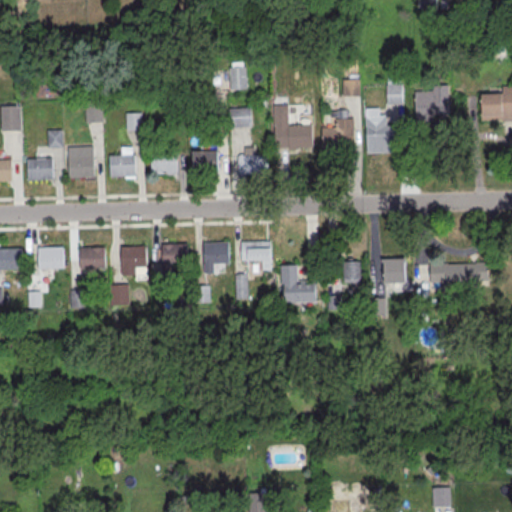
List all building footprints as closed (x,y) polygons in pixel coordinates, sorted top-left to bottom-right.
[(231,73),(245,73),(246,90),(231,91),(231,73)] [(344,81),(359,81),(359,98),(345,99),(344,81)] [(415,94),(416,125),(434,125),(433,117),(450,116),(449,86),(432,87),(433,93),(415,94)] [(387,88),(401,88),(402,105),(387,105),(387,88)] [(482,96),(483,122),(511,121),(511,88),(502,88),(503,95),(482,96)] [(87,107),(102,106),(103,124),(88,124),(87,107)] [(274,107),(289,106),(289,127),(312,126),(313,149),(276,150),(274,107)] [(2,108),(20,107),(21,132),(2,133),(2,108)] [(229,110),(251,109),(252,128),(230,130),(229,110)] [(366,110),(379,110),(380,117),(386,117),(387,127),(394,127),(395,154),(368,155),(366,110)] [(127,114),(142,113),(142,131),(128,131),(127,114)] [(322,129),(336,129),(336,121),(354,121),(355,147),(323,148),(322,129)] [(47,132),(62,131),(63,148),(48,149),(47,132)] [(69,149),(94,148),(96,179),(70,180),(69,149)] [(194,154),(219,153),(220,175),(195,175),(194,154)] [(152,155),(177,154),(177,176),(152,177),(152,155)] [(110,157),(135,156),(136,178),(111,179),(110,157)] [(239,157),(268,156),(268,175),(239,176),(239,157)] [(28,158),(53,157),(53,178),(28,179),(28,158)] [(0,159),(11,159),(11,180),(0,180),(0,159)] [(242,243),(267,242),(268,264),(243,265),(242,243)] [(204,245),(229,244),(230,266),(205,267),(204,245)] [(163,248),(188,247),(189,268),(164,269),(163,248)] [(122,249),(147,248),(148,270),(123,271),(122,249)] [(0,249),(24,249),(24,271),(0,271),(0,249)] [(39,250),(64,249),(64,271),(40,272),(39,250)] [(80,250),(105,249),(106,271),(81,272),(80,250)] [(384,263),(406,262),(406,286),(385,287),(384,263)] [(343,263),(360,263),(361,284),(344,285),(343,263)] [(430,264),(430,285),(447,284),(447,290),(479,289),(479,282),(488,282),(488,264),(476,264),(476,265),(448,266),(448,264),(430,264)] [(284,267),(298,267),(298,283),(316,282),(317,303),(285,304),(284,267)] [(235,298),(248,298),(248,273),(235,273),(235,298)] [(111,287),(126,287),(127,304),(112,305),(111,287)] [(195,288),(209,287),(210,305),(195,305),(195,288)] [(71,292),(86,292),(87,309),(72,310),(71,292)] [(328,308),(339,308),(339,296),(328,296),(328,308)] [(370,300),(385,299),(385,317),(371,317),(370,300)] [(433,489),(450,489),(450,509),(433,509),(433,489)]
